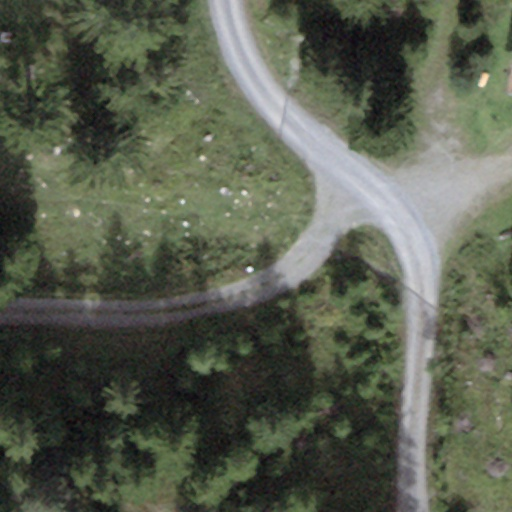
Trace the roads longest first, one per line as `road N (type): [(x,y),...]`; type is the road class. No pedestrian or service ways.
road 1 (track): [(229,0),(267,99),(408,249),(421,297),(417,511)]
road 2 (track): [(0,315),(198,315),(281,282),(363,200)]
road 3 (track): [(458,0),(443,38),(408,249),(511,174)]
